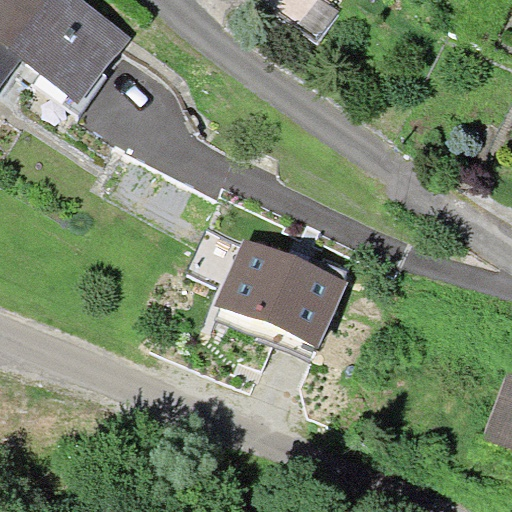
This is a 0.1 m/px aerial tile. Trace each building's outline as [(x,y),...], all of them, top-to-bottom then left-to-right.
[(116,43),(54,0),(0,0),(0,45),(15,56),(75,99),(98,69),(116,43)] [(323,0),(254,0),(253,1),(316,45),(340,11),(323,0)] [(0,76),(15,56),(0,45),(0,76)] [(511,192),(511,144),(486,131),(467,170),(511,192)] [(353,272),(246,236),(218,319),(324,355),(353,272)] [(511,384),(491,442),(511,449),(511,384)]
